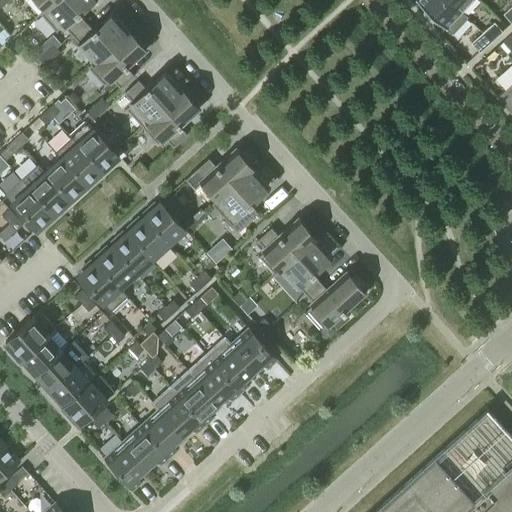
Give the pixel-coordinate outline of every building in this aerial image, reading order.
[(53,0),(46,7),(39,13),(56,31),(63,25),(71,34),(85,21),(78,13),(81,11),(79,10),(89,0),(53,0)] [(460,12),(447,0),(414,0),(425,10),(423,12),(432,22),(435,19),(446,29),(451,33),(467,16),(461,11),(460,12)] [(470,0),(447,0),(460,12),(461,11),(470,0)] [(91,28),(85,21),(71,34),(79,43),(94,60),(126,31),(111,14),(96,28),(94,26),(91,28)] [(482,32),(490,41),(500,33),(492,24),(482,32)] [(126,31),(94,60),(87,67),(104,85),(111,78),(120,88),(134,75),(126,67),(128,66),(127,64),(143,49),(127,31),(126,31)] [(490,41),(482,32),(473,41),(481,50),(490,41)] [(511,33),(501,43),(508,50),(511,46),(511,33)] [(45,51),(52,58),(59,51),(53,44),(45,51)] [(52,58),(45,51),(37,57),(44,65),(52,58)] [(141,125),(180,90),(164,73),(149,87),(148,85),(145,88),(138,80),(124,92),(133,102),(126,108),(141,125)] [(511,82),(506,88),(496,97),(511,114),(511,82)] [(180,90),(141,125),(141,126),(157,144),(164,137),(173,147),(187,134),(180,126),(181,125),(180,123),(196,108),(180,90)] [(94,105),(100,112),(108,105),(102,98),(94,105)] [(46,109),(53,117),(60,110),(53,103),(46,109)] [(100,112),(94,105),(87,111),(93,119),(100,112)] [(53,117),(46,109),(38,116),(45,124),(53,117)] [(70,137),(100,170),(107,165),(109,167),(116,161),(114,158),(117,155),(85,120),(68,135),(70,138),(70,137)] [(21,131),(14,138),(20,146),(28,139),(21,131)] [(70,137),(70,138),(54,152),(60,159),(60,158),(84,185),(91,179),(93,182),(100,175),(98,172),(100,170),(70,137)] [(20,146),(14,138),(6,145),(13,153),(20,146)] [(133,146),(126,139),(119,145),(125,152),(133,146)] [(218,198),(251,168),(235,151),(218,166),(217,164),(215,166),(208,158),(194,170),(203,180),(202,181),(217,198),(218,198)] [(60,158),(60,159),(44,172),(68,199),(75,194),(77,196),(84,189),(82,187),(84,185),(60,158)] [(139,161),(130,169),(138,178),(147,170),(139,161)] [(218,198),(217,198),(211,203),(228,221),(237,231),(256,213),(249,205),(252,203),(250,201),(266,187),(251,170),(251,169),(251,168),(218,198)] [(44,172),(28,187),(52,214),(59,208),(61,211),(68,204),(66,201),(68,199),(44,172)] [(52,214),(28,187),(11,202),(36,229),(43,222),(45,225),(52,218),(50,216),(52,214)] [(143,217),(167,243),(183,228),(159,201),(156,204),(154,202),(147,209),(149,211),(143,217)] [(193,214),(199,222),(207,215),(200,207),(193,214)] [(9,223),(16,216),(9,208),(2,215),(9,223)] [(199,222),(193,214),(185,221),(192,228),(199,222)] [(23,223),(16,216),(9,223),(15,230),(23,223)] [(167,243),(143,217),(140,219),(138,216),(130,223),(133,226),(127,231),(151,258),(167,243)] [(281,267),(313,238),(297,220),(281,235),(280,234),(278,235),(271,227),(257,240),(265,249),(258,256),(274,274),(281,268),(281,267)] [(151,258),(127,231),(124,233),(122,231),(114,237),(117,240),(111,246),(135,272),(151,258)] [(314,239),(313,238),(281,267),(281,268),(297,285),(297,284),(305,294),(319,281),(312,274),(315,271),(314,270),(329,256),(314,239)] [(101,255),(95,260),(119,287),(119,286),(135,272),(111,246),(108,248),(106,245),(98,252),(101,255)] [(119,287),(95,260),(92,262),(90,260),(82,266),(85,269),(78,275),(110,311),(127,295),(119,286),(119,287)] [(204,270),(197,277),(204,285),(211,278),(204,270)] [(328,290),(319,281),(305,294),(313,303),(306,309),(323,327),(330,321),(337,328),(348,317),(343,312),(345,310),(344,308),(362,292),(346,274),(328,290)] [(204,285),(197,277),(190,284),(196,291),(204,285)] [(81,303),(88,296),(81,289),(74,296),(81,303)] [(246,299),(239,291),(232,297),(239,305),(246,299)] [(88,296),(81,303),(88,311),(95,304),(88,296)] [(249,296),(246,299),(239,305),(246,314),(257,305),(249,296)] [(192,304),(199,311),(207,304),(200,297),(192,304)] [(165,306),(171,314),(179,307),(172,300),(165,306)] [(199,311),(192,304),(185,310),(191,317),(199,311)] [(171,314),(165,306),(158,313),(165,320),(171,314)] [(20,358),(47,334),(32,317),(5,341),(11,348),(9,350),(15,358),(18,356),(20,358)] [(263,332),(270,325),(264,318),(256,324),(263,332)] [(110,335),(117,328),(111,321),(103,327),(110,335)] [(149,321),(142,328),(148,335),(155,328),(149,321)] [(277,333),(270,325),(263,332),(270,339),(277,333)] [(248,327),(230,344),(229,344),(253,371),(263,362),(267,366),(276,358),(248,327)] [(124,336),(117,328),(110,335),(117,343),(124,336)] [(165,328),(157,335),(164,342),(171,335),(165,328)] [(61,350),(47,334),(20,358),(35,374),(61,350)] [(229,344),(230,344),(224,337),(206,354),(240,391),(248,384),(243,380),(253,371),(229,344)] [(136,355),(143,349),(136,341),(129,348),(136,355)] [(61,350),(35,374),(49,390),(76,366),(75,365),(61,350)] [(155,354),(148,361),(154,368),(162,361),(155,354)] [(206,354),(188,370),(218,403),(228,394),(232,398),(240,391),(206,354)] [(49,390),(63,406),(97,376),(96,375),(82,359),(75,365),(76,366),(49,390)] [(154,368),(148,361),(140,368),(147,375),(154,368)] [(188,370),(170,386),(204,423),(212,416),(208,412),(218,403),(188,370)] [(79,423),(106,399),(114,391),(99,373),(96,375),(97,376),(63,406),(66,408),(63,411),(70,418),(72,416),(79,423)] [(126,389),(133,396),(141,389),(134,381),(126,389)] [(204,423),(170,386),(152,402),(157,409),(158,408),(182,435),(192,426),(196,430),(204,423)] [(98,413),(105,421),(112,414),(106,407),(98,413)] [(511,511),(511,435),(486,407),(485,409),(487,410),(480,416),(476,419),(373,511),(511,511)] [(158,408),(157,409),(140,424),(168,456),(176,449),(172,444),(182,435),(158,408)] [(105,421),(98,413),(91,420),(97,428),(105,421)] [(140,424),(122,440),(147,467),(157,458),(161,463),(168,456),(140,424)] [(147,467),(122,440),(104,457),(132,488),(141,481),(137,476),(147,467)] [(1,441),(0,441),(0,476),(18,460),(1,441)] [(11,475),(3,482),(10,489),(17,482),(11,475)] [(10,489),(3,482),(0,484),(0,493),(2,496),(10,489)] [(64,511),(55,501),(42,511),(64,511)]
